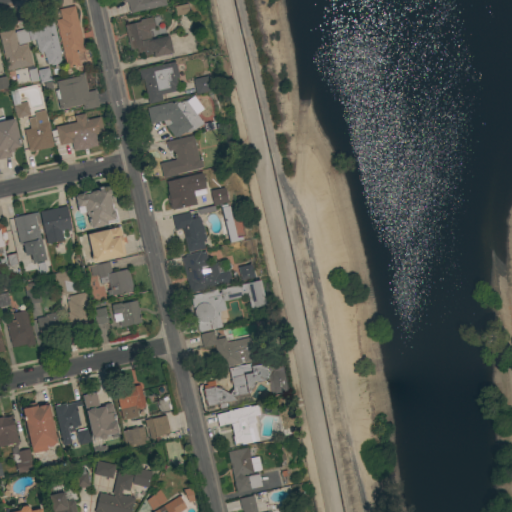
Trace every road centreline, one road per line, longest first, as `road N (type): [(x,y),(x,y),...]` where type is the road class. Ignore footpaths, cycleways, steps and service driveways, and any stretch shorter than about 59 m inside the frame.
road 1 (residential): [(96,0),(212,511)]
road 2 (residential): [(0,389),(175,352)]
road 3 (residential): [(0,194),(135,165)]
